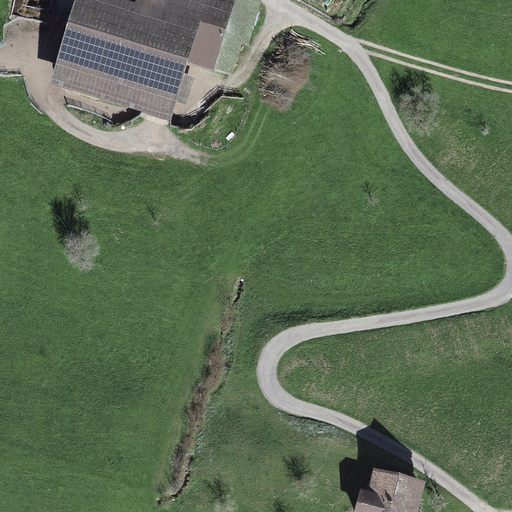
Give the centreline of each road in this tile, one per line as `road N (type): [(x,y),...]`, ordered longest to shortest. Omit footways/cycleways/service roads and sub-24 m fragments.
road 1 (track): [(478,511),(386,442),(267,388),(264,364),(280,340),(497,301),(511,279)]
road 2 (track): [(511,248),(427,172),(352,44)]
